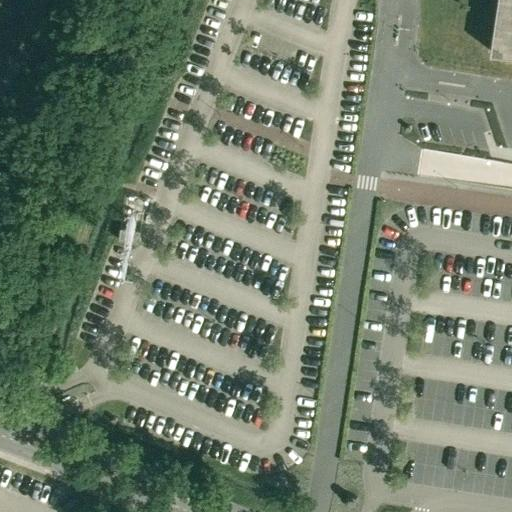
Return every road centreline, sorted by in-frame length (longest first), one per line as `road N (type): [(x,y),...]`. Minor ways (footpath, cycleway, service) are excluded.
road 1 (unclassified): [(234,511),(0,411)]
road 2 (unclassified): [(0,443),(164,511)]
